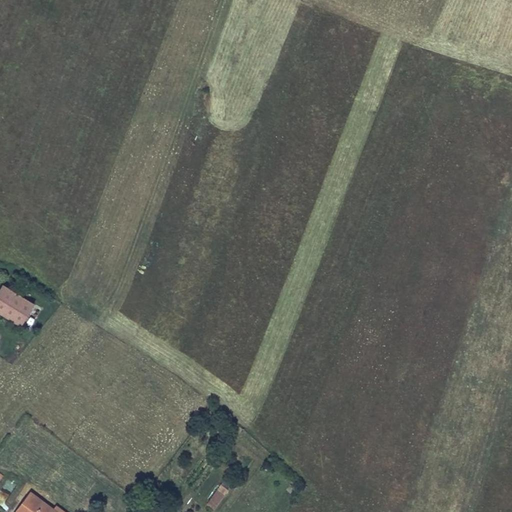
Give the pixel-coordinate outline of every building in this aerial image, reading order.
[(34,305),(4,286),(0,292),(0,314),(21,327),(34,305)] [(18,482),(9,476),(0,488),(0,502),(8,508),(10,505),(6,500),(18,482)] [(209,503),(217,507),(226,488),(219,484),(209,503)] [(9,511),(13,511),(28,492),(25,490),(9,511)] [(55,511),(28,492),(13,511),(65,511),(60,508),(56,511),(55,511)]
